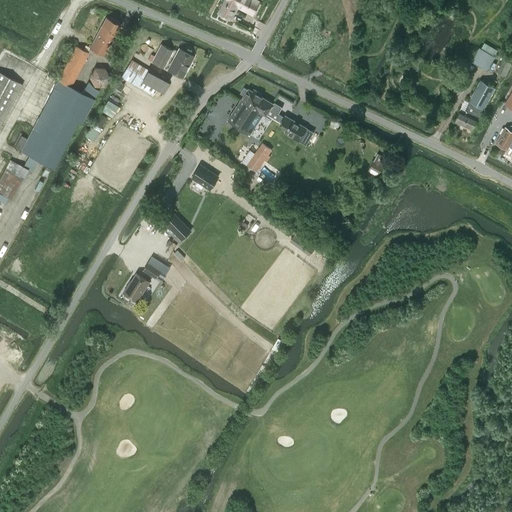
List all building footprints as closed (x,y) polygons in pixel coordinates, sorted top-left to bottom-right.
[(253,16),(260,3),(253,0),(226,0),(225,2),(226,2),(219,15),(230,20),(236,7),(253,16)] [(120,26),(106,18),(90,48),(89,49),(103,57),(120,26)] [(163,68),(173,51),(161,44),(155,57),(152,62),(163,68)] [(86,85),(82,93),(71,87),(89,53),(87,52),(83,50),(76,46),(21,152),(54,169),(78,122),(82,124),(98,91),(86,85)] [(486,70),(494,57),(479,48),(471,61),(486,70)] [(182,78),(194,57),(179,49),(167,70),(182,78)] [(506,76),(511,63),(503,59),(496,72),(506,76)] [(152,96),(156,89),(163,93),(169,82),(148,71),(148,70),(131,60),(121,77),(152,96)] [(94,69),(89,77),(94,86),(104,86),(109,78),(105,69),(94,69)] [(0,125),(22,84),(0,72),(0,125)] [(484,109),(495,88),(481,80),(469,101),(464,112),(460,110),(455,122),(473,131),(483,109),(484,109)] [(117,81),(113,88),(120,92),(124,85),(117,81)] [(243,93),(240,98),(264,111),(289,127),(286,132),(307,145),(315,131),(285,114),(284,116),(279,112),(282,106),(274,101),(273,102),(260,94),(261,92),(253,87),(252,89),(247,87),(247,88),(243,85),(239,91),(243,93)] [(251,134),(264,111),(240,98),(228,120),(251,134)] [(108,100),(104,106),(105,106),(115,112),(116,113),(119,108),(108,100)] [(105,106),(101,111),(112,117),(115,112),(105,106)] [(101,115),(95,124),(100,128),(106,118),(101,115)] [(509,130),(505,127),(496,143),(508,150),(509,147),(511,148),(511,126),(509,130)] [(16,145),(15,146),(16,147),(21,149),(26,138),(22,136),(21,136),(16,145)] [(262,143),(250,160),(247,165),(256,172),(271,150),(262,143)] [(378,154),(368,171),(377,176),(387,159),(378,154)] [(0,194),(12,200),(27,169),(10,160),(0,180),(0,194)] [(257,170),(273,183),(281,173),(265,160),(257,170)] [(218,177),(200,165),(192,178),(210,189),(218,177)] [(284,185),(278,193),(283,196),(288,187),(284,185)] [(190,229),(172,213),(164,222),(182,238),(190,229)] [(291,240),(310,255),(314,249),(294,235),(291,240)] [(156,278),(161,270),(148,262),(143,270),(156,278)] [(137,301),(150,281),(137,273),(130,285),(129,284),(123,292),(137,301)]
